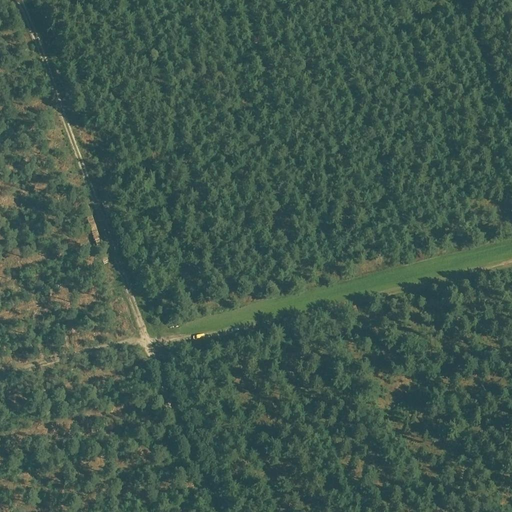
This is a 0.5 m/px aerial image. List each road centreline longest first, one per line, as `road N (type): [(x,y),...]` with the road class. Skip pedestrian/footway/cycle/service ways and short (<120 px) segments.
road 1 (track): [(214,511),(21,0)]
road 2 (track): [(511,246),(0,376)]
